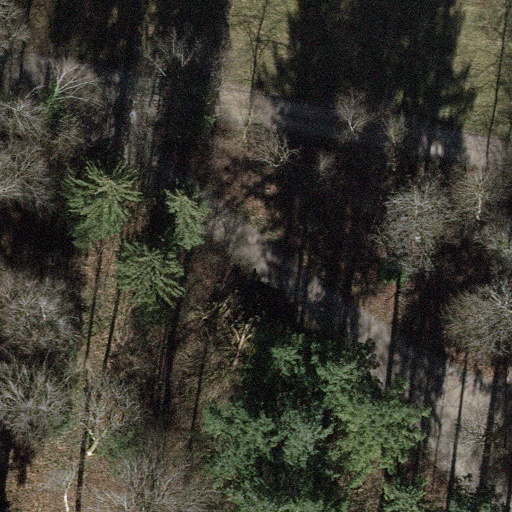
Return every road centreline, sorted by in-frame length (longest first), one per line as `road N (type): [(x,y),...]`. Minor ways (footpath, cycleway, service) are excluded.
road 1 (track): [(511,438),(425,387),(109,143),(47,80)]
road 2 (track): [(47,80),(511,172)]
